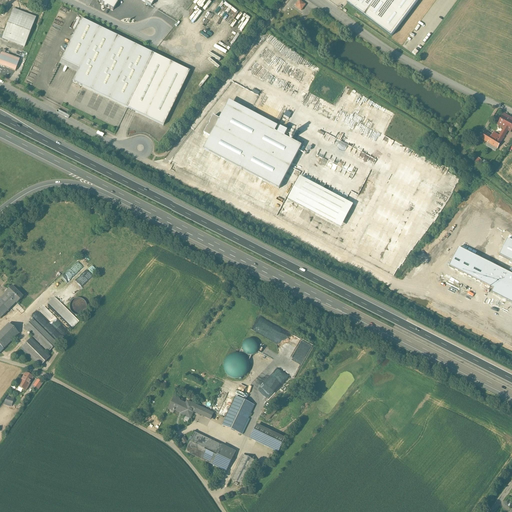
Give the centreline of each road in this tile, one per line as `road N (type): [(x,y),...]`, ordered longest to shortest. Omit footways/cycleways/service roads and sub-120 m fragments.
road 1 (motorway): [(511,376),(0,121)]
road 2 (motorway): [(116,194),(511,395)]
road 3 (residential): [(0,359),(34,369),(164,440),(224,511)]
road 4 (residential): [(320,0),(390,50),(511,112)]
road 5 (residential): [(0,83),(120,145)]
road 6 (motorway): [(0,135),(116,194)]
road 7 (motorway): [(0,211),(41,186),(116,194)]
